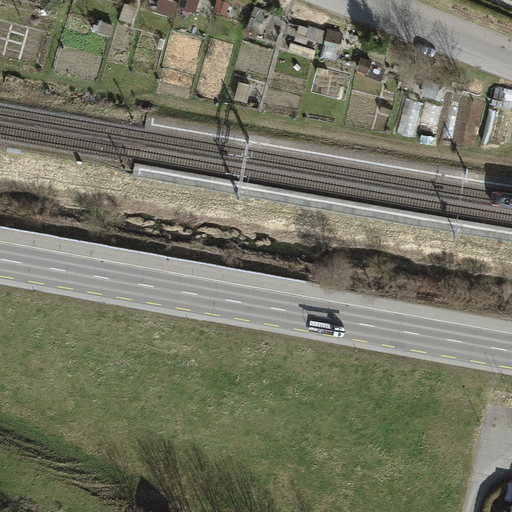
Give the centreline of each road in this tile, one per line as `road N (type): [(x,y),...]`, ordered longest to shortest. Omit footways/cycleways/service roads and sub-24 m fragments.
road 1 (primary): [(0,259),(511,351)]
road 2 (track): [(511,163),(157,102)]
road 3 (residential): [(345,0),(511,65)]
